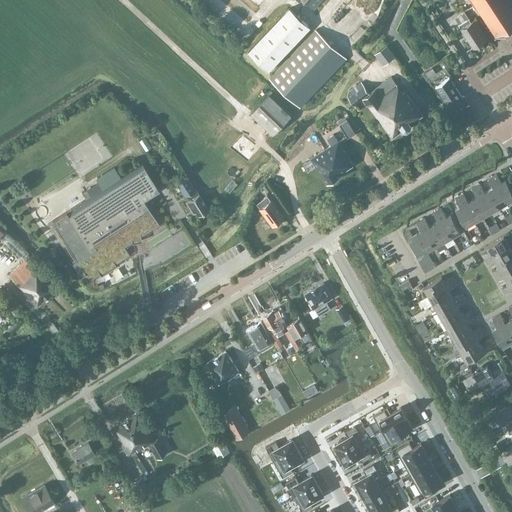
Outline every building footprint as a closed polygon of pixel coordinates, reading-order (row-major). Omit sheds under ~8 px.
[(321,0),(302,0),(313,10),(321,0)] [(511,0),(473,0),(497,35),(511,25),(511,0)] [(290,8),(248,51),(269,71),(310,27),(290,8)] [(327,17),(327,23),(351,23),(351,12),(335,12),(335,17),(327,17)] [(473,48),(487,39),(474,20),(461,29),(473,48)] [(316,30),(270,78),(300,106),(346,58),(316,30)] [(375,54),(384,65),(396,56),(388,45),(375,54)] [(427,62),(430,67),(438,61),(435,56),(427,62)] [(441,64),(430,71),(439,84),(436,86),(449,106),(462,98),(441,64)] [(363,98),(392,137),(403,129),(407,130),(410,127),(411,123),(422,115),(404,90),(402,91),(391,76),(369,93),(361,82),(349,91),(352,95),(349,97),(355,104),(363,98)] [(251,114),(274,137),(293,117),(270,95),(251,114)] [(347,119),(339,124),(348,138),(355,133),(347,119)] [(332,145),(326,149),(341,173),(347,170),(346,169),(353,165),(334,134),(327,138),(332,145)] [(326,149),(311,158),(327,184),(341,174),(341,173),(326,149)] [(143,163),(48,223),(78,270),(76,271),(79,277),(82,275),(86,282),(99,273),(101,275),(116,265),(115,263),(129,254),(123,246),(131,241),(132,242),(142,241),(141,235),(159,223),(143,199),(159,189),(143,163)] [(493,176),(508,202),(511,200),(511,189),(506,180),(501,182),(496,174),(493,176)] [(208,208),(196,189),(187,175),(176,183),(185,197),(188,195),(190,199),(185,202),(192,212),(195,210),(198,215),(208,208)] [(508,202),(493,176),(488,179),(493,187),(489,189),(500,207),(508,202)] [(271,188),(267,183),(263,187),(267,192),(271,188)] [(500,207),(489,189),(485,192),(480,183),(476,186),(491,212),(500,207)] [(491,212),(476,186),(472,188),(477,196),(472,199),(483,217),(491,212)] [(483,217),(472,199),(468,201),(463,193),(459,195),(474,222),(483,217)] [(273,227),(285,217),(272,199),(271,200),(267,195),(257,203),(261,208),(259,209),(273,227)] [(466,227),(474,222),(459,195),(455,198),(460,206),(455,209),(466,227)] [(441,208),(437,210),(452,237),(461,232),(451,214),(446,216),(441,208)] [(437,210),(433,213),(438,221),(434,224),(444,242),(452,237),(437,210)] [(425,218),(421,220),(436,246),(444,242),(434,224),(430,226),(425,218)] [(421,220),(417,222),(421,230),(417,233),(420,239),(423,244),(427,250),(427,251),(436,246),(421,220)] [(4,230),(0,234),(0,239),(22,260),(29,253),(4,230)] [(404,234),(406,239),(413,235),(410,230),(404,234)] [(406,239),(410,244),(420,238),(417,233),(413,235),(406,239)] [(484,259),(509,244),(504,236),(487,246),(489,250),(482,254),(484,259)] [(420,239),(410,245),(413,250),(423,244),(420,239)] [(423,244),(413,250),(416,256),(427,250),(423,244)] [(494,259),(497,263),(511,254),(511,249),(509,244),(484,259),(487,263),(494,259)] [(224,260),(233,254),(229,247),(219,253),(224,260)] [(427,250),(416,256),(419,261),(430,255),(427,251),(427,250)] [(511,254),(497,263),(499,267),(492,271),(495,276),(511,265),(511,254)] [(20,290),(36,306),(58,285),(28,255),(9,275),(22,288),(20,290)] [(430,255),(419,261),(422,267),(433,261),(430,255)] [(433,261),(422,267),(426,272),(436,266),(433,261)] [(504,276),(506,280),(511,276),(511,265),(495,276),(497,280),(504,276)] [(428,295),(455,280),(452,276),(444,281),(442,277),(424,287),(428,295)] [(511,288),(511,276),(506,280),(508,284),(502,288),(505,292),(511,288)] [(409,279),(398,285),(401,290),(412,284),(409,279)] [(433,304),(451,293),(449,289),(457,284),(455,280),(428,295),(433,304)] [(324,282),(305,294),(303,294),(312,309),(310,310),(315,318),(319,316),(319,315),(330,308),(326,301),(333,297),(324,282)] [(487,293),(491,301),(500,297),(496,289),(487,293)] [(438,312),(464,297),(462,293),(454,297),(451,293),(433,304),(438,312)] [(443,320),(461,310),(458,305),(467,301),(464,297),(438,312),(443,320)] [(344,321),(350,318),(343,305),(337,309),(344,321)] [(273,310),(265,314),(263,316),(269,328),(272,326),(275,331),(286,324),(283,319),(287,317),(281,307),(274,311),(273,310)] [(447,328),(474,313),(472,309),(463,314),(461,310),(443,320),(447,328)] [(452,337),(470,326),(468,322),(476,317),(474,313),(447,328),(452,337)] [(511,341),(511,323),(510,319),(505,322),(501,314),(497,316),(511,342),(511,341)] [(503,347),(511,342),(497,316),(493,318),(497,326),(493,329),(503,347)] [(311,336),(300,317),(289,323),(290,324),(287,326),(289,330),(286,332),(296,350),(302,347),(296,338),(302,335),(305,340),(311,336)] [(248,329),(246,330),(253,343),(243,349),(249,359),(258,353),(256,350),(271,341),(260,322),(253,326),(252,325),(247,328),(248,329)] [(457,345),(484,330),(481,326),(473,331),(470,326),(452,337),(457,345)] [(462,354),(480,343),(478,339),(486,334),(484,330),(457,345),(462,354)] [(271,335),(276,344),(280,341),(275,332),(271,335)] [(467,362),(493,347),(491,343),(483,347),(480,343),(462,354),(467,362)] [(219,385),(239,372),(226,351),(207,363),(212,371),(210,372),(219,385)] [(473,389),(483,383),(482,382),(494,376),(488,365),(466,377),(473,389)] [(504,370),(494,376),(482,382),(483,383),(489,395),(511,383),(504,370)] [(495,427),(505,421),(504,421),(511,416),(511,407),(509,403),(488,415),(495,427)] [(236,405),(222,413),(236,438),(238,437),(250,431),(236,405)] [(385,409),(373,415),(382,431),(407,416),(401,407),(388,414),(385,409)] [(139,412),(112,427),(111,428),(127,454),(134,450),(135,452),(148,444),(157,459),(166,453),(157,438),(155,440),(139,412)] [(407,416),(382,431),(383,431),(391,445),(402,439),(399,434),(412,426),(407,417),(407,416)] [(348,437),(335,444),(340,454),(361,442),(361,443),(363,442),(358,432),(359,432),(355,426),(345,432),(348,437)] [(221,439),(212,444),(220,457),(229,452),(221,439)] [(276,441),(266,447),(274,462),(298,448),(292,439),(279,446),(276,441)] [(89,464),(95,460),(92,455),(95,453),(88,442),(72,452),(79,463),(86,458),(89,464)] [(361,442),(340,454),(346,464),(359,456),(362,462),(372,456),(369,450),(366,452),(361,443),(361,442)] [(410,442),(396,450),(405,465),(427,453),(421,443),(413,447),(410,442)] [(298,448),(274,462),(283,477),(293,471),(290,466),(303,458),(298,448)] [(427,453),(405,465),(410,474),(432,462),(427,453)] [(432,462),(410,474),(415,483),(437,471),(432,462)] [(366,475),(355,481),(360,490),(376,481),(371,472),(377,469),(374,464),(363,470),(366,475)] [(437,471),(415,483),(421,493),(423,492),(426,497),(437,491),(434,485),(442,481),(437,471)] [(296,476),(286,482),(294,497),(295,497),(318,484),(312,474),(299,481),(296,476)] [(376,481),(360,490),(365,499),(384,489),(378,480),(376,481)] [(318,484),(295,497),(300,506),(299,506),(302,511),(303,511),(313,506),(310,501),(323,494),(318,484)] [(30,511),(38,511),(55,503),(44,485),(22,497),(30,511)] [(122,485),(95,498),(100,506),(88,511),(115,511),(122,509),(123,511),(130,508),(127,502),(129,501),(122,485)] [(384,489),(365,499),(370,508),(387,499),(389,498),(384,489)] [(440,511),(455,503),(450,494),(432,504),(436,511),(440,511)] [(387,499),(370,508),(372,511),(385,511),(387,511),(397,511),(400,510),(397,505),(392,508),(387,499)] [(460,511),(455,503),(440,511),(460,511)]
